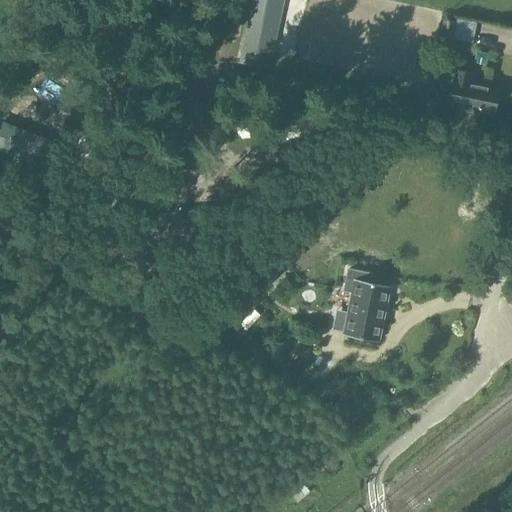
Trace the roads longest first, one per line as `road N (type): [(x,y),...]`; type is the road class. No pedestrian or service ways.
road 1 (track): [(511,143),(75,35),(42,32),(0,54)]
road 2 (unclassified): [(511,212),(478,365),(392,450)]
